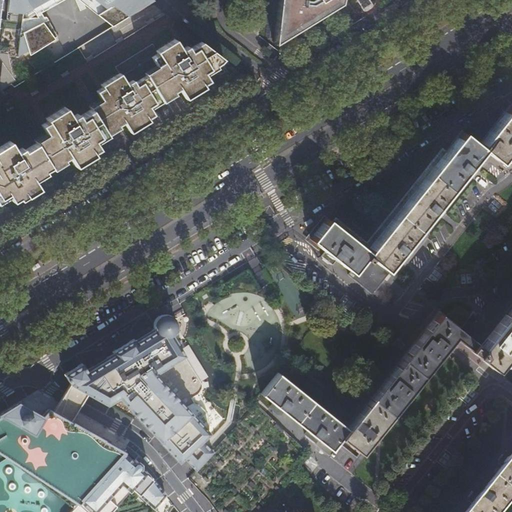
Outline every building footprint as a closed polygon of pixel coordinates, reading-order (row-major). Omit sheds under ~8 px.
[(111,26),(152,1),(150,0),(7,0),(7,11),(22,13),(45,0),(90,0),(103,10),(97,14),(111,26)] [(45,0),(22,13),(22,18),(43,17),(41,12),(63,0),(78,0),(97,14),(103,10),(90,0),(45,0)] [(278,0),(274,43),(340,2),(340,0),(278,0)] [(22,18),(17,55),(56,36),(46,17),(43,17),(22,18)] [(35,142),(50,166),(63,158),(69,154),(75,164),(93,153),(92,151),(98,147),(95,142),(93,139),(117,124),(124,120),(129,130),(147,120),(147,119),(145,115),(181,92),(184,97),(184,96),(203,85),(203,83),(209,80),(206,74),(204,71),(215,64),(219,62),(222,58),(201,41),(189,48),(187,45),(181,49),(174,39),(151,53),(148,49),(116,68),(119,73),(101,84),(102,87),(96,90),(101,98),(103,101),(90,109),(79,116),(77,113),(71,116),(65,106),(46,118),(48,120),(42,124),(47,132),(48,135),(35,142)] [(204,71),(206,74),(217,67),(215,64),(204,71)] [(147,120),(153,129),(190,106),(184,96),(184,97),(181,92),(145,115),(147,119),(147,120)] [(88,106),(90,109),(103,101),(101,98),(88,106)] [(511,105),(511,106),(511,105),(490,132),(479,146),(462,132),(447,151),(444,153),(440,150),(429,163),(430,164),(411,187),(400,201),(367,243),(336,218),(332,222),(327,218),(310,239),(325,251),(321,256),(326,260),(332,265),(336,260),(350,271),(348,274),(372,294),(381,283),(389,272),(387,269),(398,255),(402,259),(411,248),(407,244),(425,222),(430,215),(435,218),(439,214),(444,207),(439,204),(440,203),(440,202),(463,174),(466,177),(468,178),(472,172),(477,167),(472,163),(483,149),(489,154),(500,163),(504,157),(511,163),(511,161),(511,105)] [(117,124),(93,139),(95,142),(119,127),(117,124)] [(47,132),(34,140),(35,142),(48,135),(47,132)] [(45,168),(50,166),(35,142),(34,143),(24,149),(22,147),(16,151),(10,140),(0,146),(0,196),(8,192),(10,195),(13,200),(19,196),(24,193),(26,194),(39,186),(34,179),(33,176),(45,168)] [(63,158),(50,166),(51,169),(64,161),(63,158)] [(45,168),(33,176),(34,179),(47,171),(45,168)] [(8,192),(0,196),(0,200),(10,195),(8,192)] [(487,207),(495,214),(503,206),(495,198),(487,207)] [(264,316),(271,310),(248,283),(216,310),(225,320),(230,316),(242,331),(252,322),(258,329),(267,320),(264,316)] [(474,315),(472,314),(468,318),(459,329),(456,327),(445,317),(439,313),(417,341),(385,381),(362,410),(347,428),(335,418),(320,406),(299,389),(278,372),(261,393),(273,403),(270,407),(275,411),(281,415),(284,412),(301,426),(307,431),(304,435),(309,439),(313,442),(315,443),(318,440),(330,450),(341,437),(354,447),(361,453),(405,398),(455,336),(467,346),(469,347),(468,348),(484,360),(486,361),(496,369),(502,361),(511,348),(511,307),(506,315),(505,317),(503,316),(498,323),(499,324),(493,331),(492,330),(487,326),(474,315)] [(82,363),(64,374),(70,384),(88,393),(107,404),(119,397),(172,454),(174,456),(176,458),(180,462),(184,458),(189,462),(196,470),(213,452),(209,447),(203,441),(210,433),(208,431),(209,427),(210,424),(208,417),(206,413),(204,410),(201,407),(199,405),(195,403),(192,398),(198,394),(200,392),(202,388),(202,385),(201,382),(172,335),(174,332),(175,330),(176,327),(176,324),(175,322),(174,319),(172,317),(169,315),(167,314),(163,314),(161,315),(159,316),(156,318),(154,322),(153,325),(154,329),(143,335),(134,341),(133,339),(112,352),(113,354),(100,362),(86,370),(82,363)] [(61,398),(55,409),(53,411),(71,421),(72,418),(78,408),(85,398),(88,393),(70,384),(68,388),(61,398)] [(128,472),(116,460),(124,451),(98,436),(71,421),(53,411),(48,408),(41,416),(17,402),(1,413),(0,413),(0,511),(68,511),(78,502),(89,511),(108,511),(112,508),(121,498),(131,487),(133,483),(140,476),(134,471),(135,470),(132,467),(128,472)] [(499,462),(502,465),(496,472),(481,492),(477,489),(473,494),(468,500),(472,503),(464,511),(498,511),(511,495),(511,440),(505,450),(508,452),(503,457),(499,462)]
